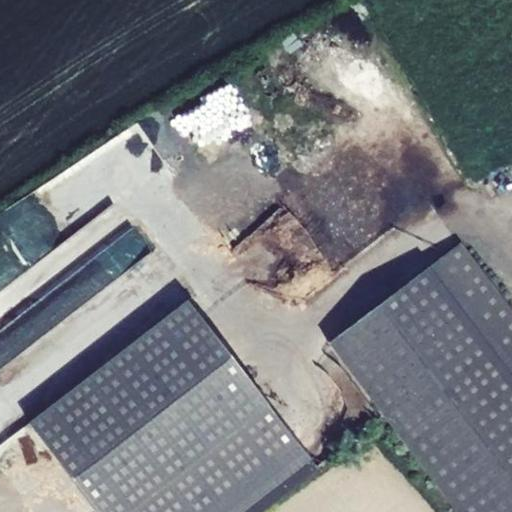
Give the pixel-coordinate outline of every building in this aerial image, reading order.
[(0,445),(19,434),(19,423),(29,440),(28,423),(61,404),(34,405),(52,394),(29,355),(28,341),(83,309),(81,286),(93,279),(91,242),(108,270),(128,269),(126,245),(125,243),(124,230),(116,216),(0,285),(0,445)] [(511,296),(470,242),(438,267),(511,361),(511,296)] [(511,511),(511,361),(438,267),(341,343),(474,511),(511,511)] [(215,298),(55,422),(124,511),(150,511),(294,401),(215,298)] [(294,401),(150,511),(265,511),(337,457),(294,401)]
